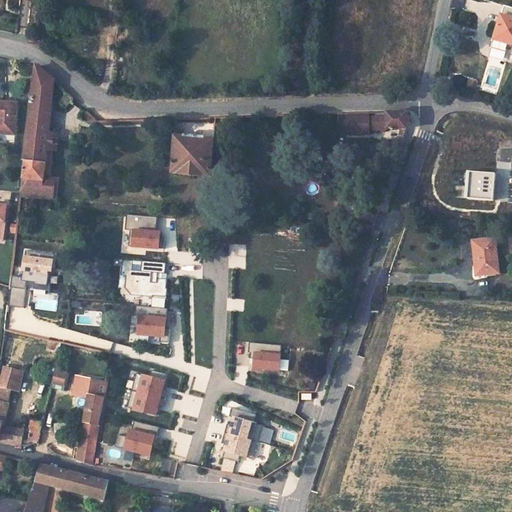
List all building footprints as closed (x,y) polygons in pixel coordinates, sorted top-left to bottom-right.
[(511,18),(502,16),(495,39),(511,44),(511,18)] [(493,43),(511,48),(511,44),(495,39),(493,43)] [(36,66),(23,178),(21,198),(51,200),(53,182),(44,181),(47,151),(49,131),(55,81),(36,66)] [(69,95),(61,104),(66,108),(74,99),(69,95)] [(0,102),(0,133),(15,134),(17,103),(0,102)] [(387,112),(387,129),(407,128),(410,118),(408,112),(387,112)] [(49,131),(47,151),(57,152),(59,133),(49,131)] [(176,136),(174,174),(210,177),(213,139),(205,138),(204,143),(182,141),(182,137),(176,136)] [(496,173),(470,171),(468,198),(494,200),(496,173)] [(159,233),(156,233),(157,217),(126,214),(124,230),(131,231),(130,247),(164,250),(165,239),(159,239),(159,233)] [(495,239),(473,241),(477,275),(500,273),(495,239)] [(229,268),(246,268),(245,244),(228,244),(229,268)] [(22,308),(25,285),(32,286),(31,290),(49,292),(50,284),(46,284),(47,274),(44,273),(45,266),(50,267),(52,254),(22,251),(19,277),(11,276),(10,287),(8,306),(22,308)] [(167,281),(161,280),(162,274),(166,275),(167,263),(123,259),(122,275),(124,276),(122,295),(153,298),(153,296),(166,298),(167,289),(166,289),(167,281)] [(170,329),(166,329),(167,309),(136,307),(136,316),(141,317),(140,335),(160,336),(159,343),(169,344),(170,329)] [(281,346),(249,342),(248,352),(250,353),(249,359),(252,359),(251,369),(279,372),(281,346)] [(5,367),(0,387),(12,389),(20,391),(23,372),(5,367)] [(57,369),(54,382),(66,386),(69,373),(57,369)] [(165,381),(136,374),(128,408),(157,415),(165,381)] [(72,375),(69,394),(89,397),(94,398),(95,379),(72,375)] [(85,419),(79,461),(94,465),(101,426),(108,381),(95,379),(94,398),(89,397),(85,419)] [(0,386),(0,401),(8,404),(12,389),(0,387),(0,386)] [(0,401),(0,440),(3,426),(8,404),(0,401)] [(262,425),(255,423),(257,415),(232,408),(230,417),(232,417),(230,425),(227,424),(222,442),(227,443),(223,458),(238,462),(240,455),(253,459),(262,425)] [(31,421),(30,431),(41,433),(43,422),(31,421)] [(150,457),(153,445),(155,446),(160,428),(135,422),(133,431),(131,431),(129,437),(118,434),(114,448),(150,457)] [(3,426),(0,440),(0,442),(21,447),(24,431),(3,426)] [(24,431),(21,447),(25,448),(39,443),(41,433),(30,431),(24,431)] [(0,469),(19,474),(23,460),(16,459),(4,455),(0,454),(0,469)] [(172,462),(165,459),(161,469),(168,472),(172,462)] [(42,465),(32,492),(47,496),(50,485),(105,500),(109,482),(106,481),(97,479),(42,465)] [(32,492),(25,511),(43,511),(47,496),(32,492)]
